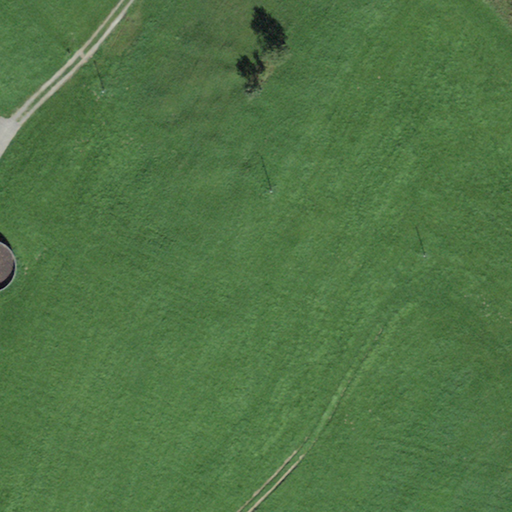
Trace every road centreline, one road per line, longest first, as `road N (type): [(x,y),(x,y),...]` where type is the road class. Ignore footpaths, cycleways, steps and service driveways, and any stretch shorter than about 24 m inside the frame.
road 1 (track): [(239,511),(299,455),(397,292),(433,277),(474,294),(511,345)]
road 2 (track): [(123,0),(0,150)]
